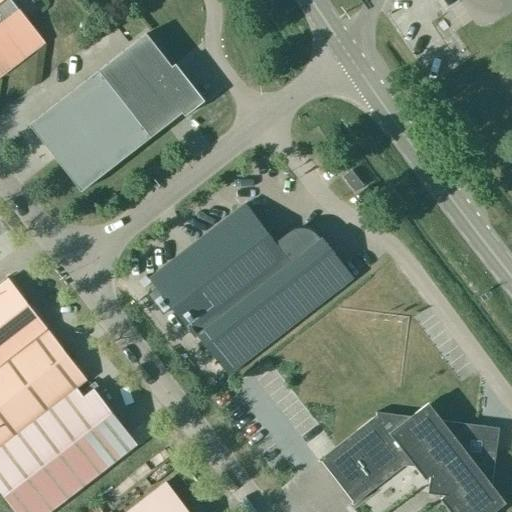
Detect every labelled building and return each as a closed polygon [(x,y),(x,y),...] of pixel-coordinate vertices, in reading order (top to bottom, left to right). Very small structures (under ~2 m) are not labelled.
[(11,0),(0,0),(0,75),(44,42),(11,0)] [(28,124),(81,191),(198,100),(146,33),(28,124)] [(355,191),(363,185),(351,169),(343,176),(355,191)] [(149,278),(195,336),(197,334),(228,373),(352,277),(322,238),(320,240),(317,236),(314,233),(310,230),(306,229),(302,229),(298,229),(293,230),(290,232),(276,243),(245,204),(149,278)] [(0,283),(0,491),(15,511),(48,511),(136,444),(97,393),(89,392),(83,396),(76,387),(86,379),(47,328),(8,278),(0,283)] [(192,405),(224,458),(235,452),(203,399),(192,405)] [(376,413),(377,414),(371,419),(334,447),(318,459),(320,461),(321,460),(353,502),(352,503),(353,504),(404,465),(416,466),(426,478),(430,475),(428,492),(445,495),(441,498),(451,511),(487,511),(498,435),(496,435),(493,460),(469,457),(463,449),(466,425),(491,428),(491,427),(376,412),(376,413)] [(189,511),(166,482),(126,511),(189,511)]
